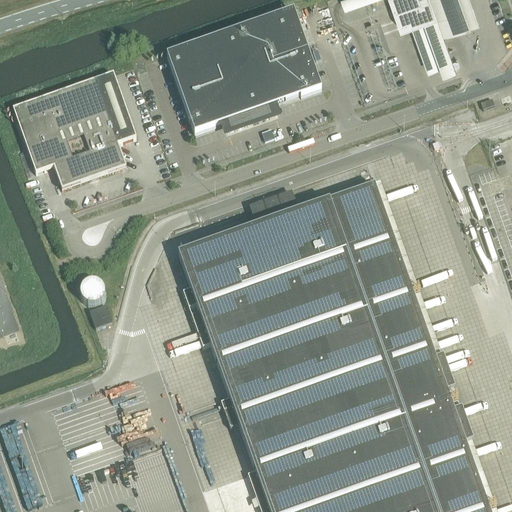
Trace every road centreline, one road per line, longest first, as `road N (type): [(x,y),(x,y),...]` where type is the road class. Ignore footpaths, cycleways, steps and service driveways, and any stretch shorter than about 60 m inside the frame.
road 1 (unclassified): [(511,78),(122,215)]
road 2 (unknown): [(203,511),(135,317)]
road 3 (unclassified): [(122,215),(77,227),(76,248),(93,253),(116,221)]
